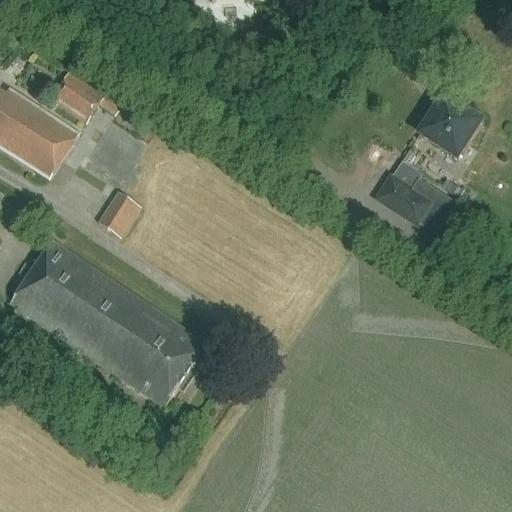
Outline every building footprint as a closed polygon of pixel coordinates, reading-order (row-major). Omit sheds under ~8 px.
[(99,111),(114,121),(121,111),(69,76),(51,104),(88,128),(99,111)] [(0,148),(51,181),(79,137),(0,85),(0,148)] [(421,136),(458,160),(481,124),(445,100),(421,136)] [(457,207),(419,183),(423,177),(403,164),(378,202),(418,228),(419,227),(437,239),(457,207)] [(140,212),(115,196),(96,226),(121,241),(140,212)] [(10,308),(165,411),(207,347),(52,244),(10,308)]
